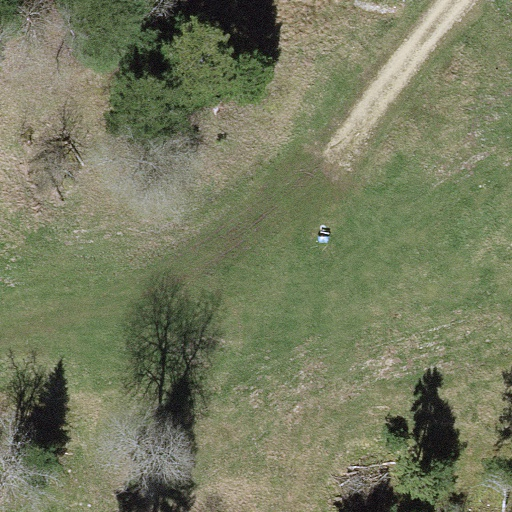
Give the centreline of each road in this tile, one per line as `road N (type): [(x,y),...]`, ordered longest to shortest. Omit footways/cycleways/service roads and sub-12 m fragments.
road 1 (track): [(511,151),(278,304),(0,332)]
road 2 (track): [(139,314),(339,153)]
road 3 (track): [(463,0),(339,153)]
